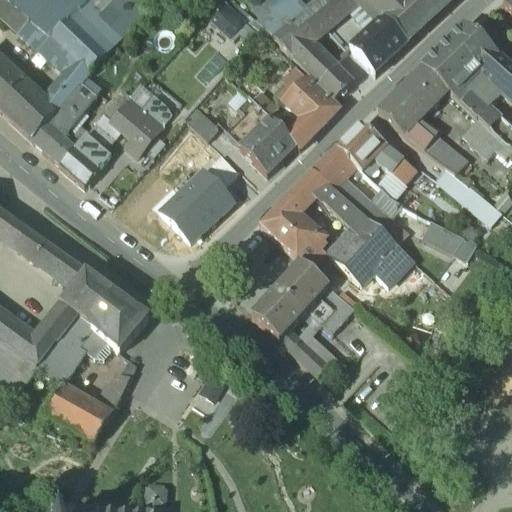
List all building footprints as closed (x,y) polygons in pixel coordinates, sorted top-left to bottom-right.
[(24,3),(20,0),(0,0),(0,22),(7,30),(27,5),(24,3)] [(60,0),(25,0),(24,3),(27,5),(7,30),(37,57),(48,46),(33,31),(60,0)] [(76,0),(60,0),(33,31),(48,46),(85,10),(76,0)] [(76,0),(121,46),(144,22),(122,0),(76,0)] [(402,0),(327,0),(291,31),(309,50),(359,9),(377,30),(383,25),(406,3),(402,0)] [(409,0),(406,3),(383,25),(408,52),(463,0),(409,0)] [(511,2),(502,13),(511,24),(511,2)] [(48,46),(37,57),(63,82),(77,95),(83,88),(121,46),(85,10),(48,46)] [(217,17),(210,27),(233,43),(240,34),(217,17)] [(408,52),(383,25),(377,30),(349,56),(374,83),(408,52)] [(309,50),(291,31),(272,46),(333,107),(351,91),(334,75),(333,76),(309,50)] [(464,33),(420,75),(448,102),(454,108),(477,83),(489,94),(509,74),(464,33)] [(0,114),(22,90),(0,69),(0,114)] [(511,76),(509,74),(489,94),(511,113),(511,76)] [(422,77),(377,122),(402,148),(413,137),(448,102),(422,77)] [(63,82),(41,108),(55,120),(77,95),(63,82)] [(338,117),(300,82),(289,93),(288,93),(277,105),(301,127),(286,142),(296,153),(300,156),(338,117)] [(55,120),(51,125),(62,134),(67,137),(98,101),(83,88),(77,95),(55,120)] [(41,108),(22,90),(0,114),(0,117),(32,147),(51,125),(55,120),(41,108)] [(272,111),(258,97),(249,106),(263,120),(272,111)] [(471,101),(459,113),(476,130),(488,117),(471,101)] [(165,115),(152,102),(138,117),(160,136),(171,125),(165,115)] [(228,139),(242,153),(269,126),(263,120),(249,106),(238,117),(244,123),(228,139)] [(138,117),(129,108),(110,127),(133,148),(126,155),(135,163),(160,136),(138,117)] [(216,136),(196,116),(183,126),(206,148),(216,136)] [(507,135),(488,117),(476,130),(495,148),(507,135)] [(62,134),(51,125),(32,147),(41,156),(40,157),(58,172),(80,147),(74,143),(69,150),(56,140),(62,134)] [(286,142),(269,126),(242,153),(239,155),(266,182),(296,153),(286,142)] [(114,144),(95,129),(84,142),(103,158),(114,144)] [(358,135),(337,157),(355,174),(360,180),(372,169),(370,168),(381,154),(358,135)] [(511,138),(507,135),(495,148),(511,164),(511,138)] [(431,150),(413,137),(402,148),(420,161),(431,150)] [(103,158),(84,142),(80,147),(58,172),(83,193),(108,163),(103,158)] [(466,171),(434,146),(431,150),(420,161),(444,180),(452,186),(466,171)] [(334,154),(310,178),(326,193),(335,201),(344,191),(341,188),(355,174),(337,157),(334,154)] [(381,154),(370,168),(372,169),(389,183),(402,193),(403,192),(413,179),(381,154)] [(220,160),(212,169),(227,184),(235,176),(220,160)] [(218,193),(227,184),(212,169),(202,178),(218,193)] [(161,220),(190,249),(232,207),(218,193),(202,178),(161,220)] [(310,178),(284,205),(298,218),(313,203),(314,203),(326,193),(310,178)] [(452,186),(444,180),(435,190),(458,209),(468,198),(452,186)] [(402,193),(389,183),(377,196),(379,198),(390,209),(390,210),(400,216),(412,200),(403,192),(402,193)] [(344,191),(335,201),(364,228),(368,231),(379,218),(369,209),(347,189),(344,191)] [(335,201),(326,193),(314,203),(313,203),(326,215),(352,241),(364,228),(335,201)] [(379,218),(368,231),(377,239),(400,216),(390,210),(390,209),(379,198),(369,209),(379,218)] [(421,209),(412,200),(400,216),(413,223),(421,209)] [(298,218),(284,205),(256,234),(292,266),(296,262),(305,271),(318,258),(308,248),(315,241),(297,224),(300,220),(298,218)] [(86,284),(0,219),(0,246),(72,301),(86,284)] [(352,241),(328,268),(358,296),(371,282),(395,255),(377,239),(368,231),(364,228),(352,241)] [(474,257),(429,232),(421,246),(452,263),(465,271),(474,257)] [(395,255),(371,282),(386,296),(410,269),(395,255)] [(318,258),(305,271),(296,262),(292,266),(291,267),(298,272),(312,285),(328,268),(318,258)] [(298,272),(251,327),(278,353),(289,341),(305,322),(327,297),(312,285),(298,272)] [(115,306),(86,284),(34,353),(19,372),(36,385),(57,357),(75,337),(86,344),(89,340),(115,306)] [(327,297),(305,322),(318,333),(331,345),(353,320),(327,297)] [(115,306),(89,340),(93,344),(117,366),(147,330),(115,306)] [(318,333),(305,322),(289,341),(326,376),(334,367),(309,343),(318,333)] [(0,357),(19,372),(34,353),(0,327),(0,357)] [(75,337),(57,357),(39,389),(55,400),(93,344),(89,340),(86,344),(75,337)] [(289,341),(278,353),(316,387),(326,376),(289,341)] [(19,372),(0,357),(0,410),(16,417),(36,385),(19,372)] [(121,390),(130,395),(136,381),(129,374),(121,390)] [(96,423),(113,433),(130,395),(121,390),(118,389),(113,400),(108,398),(96,423)] [(96,423),(63,404),(46,433),(95,462),(113,433),(96,423)] [(163,504),(147,502),(147,506),(143,505),(142,511),(165,511),(166,507),(163,507),(163,504)]
